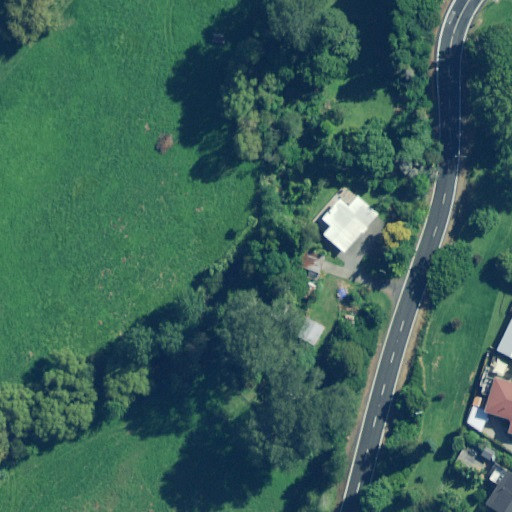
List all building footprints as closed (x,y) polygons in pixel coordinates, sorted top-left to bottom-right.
[(346,253),(378,214),(358,197),(349,207),(341,200),(324,220),(331,225),(324,235),(346,253)] [(318,280),(326,256),(311,251),(303,276),(318,280)] [(511,316),(495,349),(511,358),(511,316)] [(511,432),(511,381),(494,376),(483,409),(511,418),(507,431),(511,432)] [(511,511),(511,473),(500,466),(506,456),(475,437),(460,461),(497,484),(485,504),(498,511),(511,511)]
